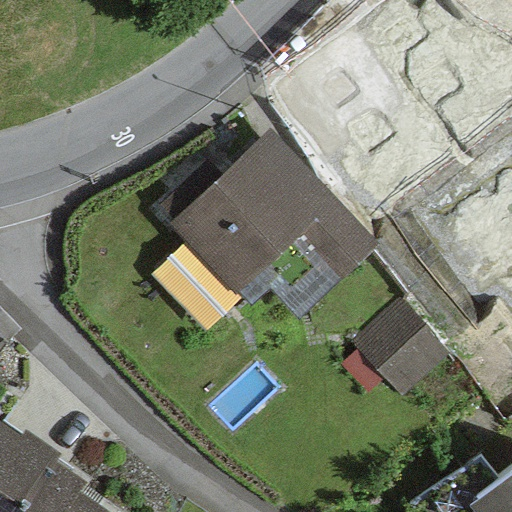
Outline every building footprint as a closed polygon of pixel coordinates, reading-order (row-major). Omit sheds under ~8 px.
[(393,0),(336,54),(414,138),(511,48),(467,0),(393,0)] [(374,242),(267,128),(218,174),(204,159),(154,206),(246,305),(263,289),(291,319),(374,242)] [(406,388),(455,344),(407,291),(358,335),(406,388)] [(0,511),(104,511),(71,489),(79,477),(0,424),(0,511)] [(511,511),(511,459),(464,496),(476,511),(511,511)]
